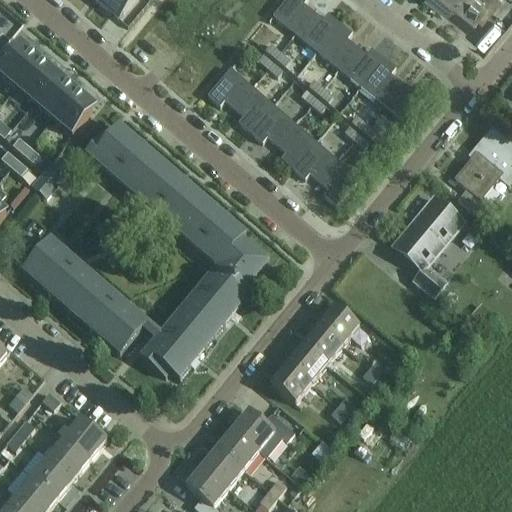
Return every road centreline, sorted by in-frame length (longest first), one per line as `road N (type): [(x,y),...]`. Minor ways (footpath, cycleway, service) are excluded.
road 1 (residential): [(338,259),(29,0)]
road 2 (residential): [(177,458),(338,259)]
road 3 (residential): [(177,458),(0,304)]
road 4 (residential): [(338,259),(485,89)]
road 5 (residential): [(485,89),(371,0)]
